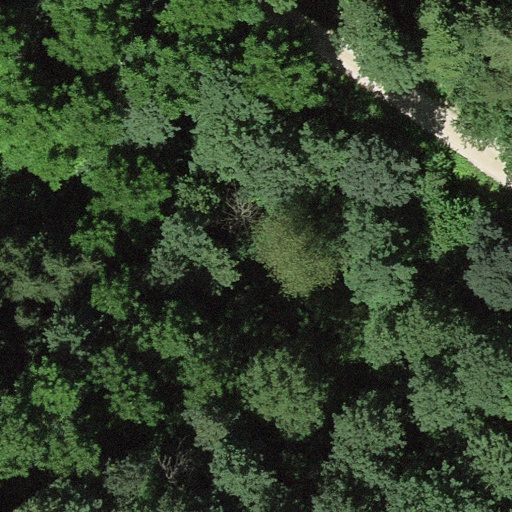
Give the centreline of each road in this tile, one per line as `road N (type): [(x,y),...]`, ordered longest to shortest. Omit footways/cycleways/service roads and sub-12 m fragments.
road 1 (track): [(0,149),(273,326),(494,511)]
road 2 (track): [(253,0),(511,172)]
